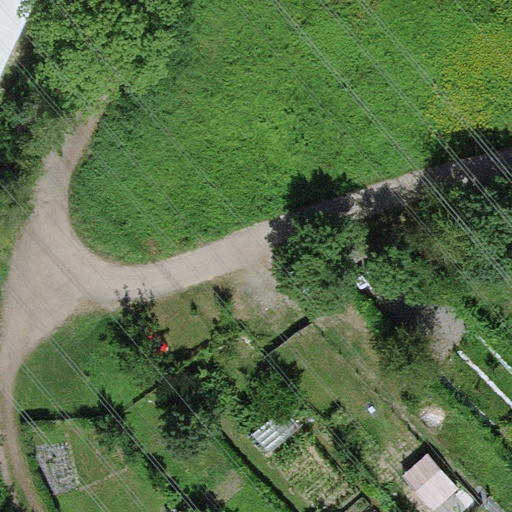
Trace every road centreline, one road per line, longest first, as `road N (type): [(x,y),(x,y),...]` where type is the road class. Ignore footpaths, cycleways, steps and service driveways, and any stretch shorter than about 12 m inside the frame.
road 1 (track): [(0,384),(20,336),(95,291),(511,169)]
road 2 (track): [(95,291),(47,238),(40,209),(68,123),(137,0)]
